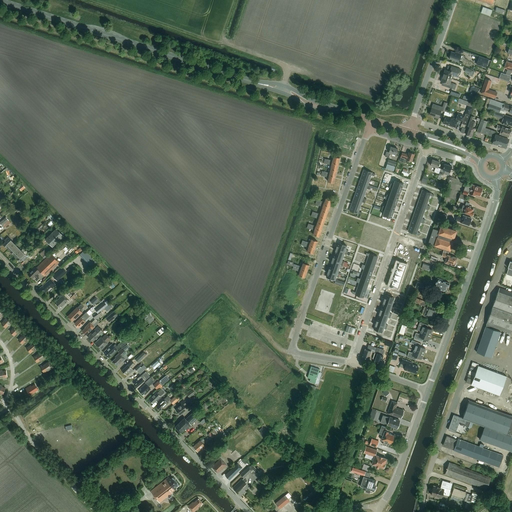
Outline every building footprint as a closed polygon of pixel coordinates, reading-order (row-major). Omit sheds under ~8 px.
[(492,10),(483,7),(481,13),(490,16),(492,10)] [(459,62),(461,55),(457,53),(457,54),(451,52),(449,59),(459,62)] [(485,68),(488,59),(478,56),(476,64),(485,68)] [(443,73),(442,76),(451,79),(453,75),(458,77),(459,75),(460,75),(461,71),(453,68),(451,72),(445,70),(444,73),(443,73)] [(471,70),(465,68),(464,72),(468,74),(468,75),(468,76),(470,76),(471,76),(472,74),(472,73),(472,71),(471,71),(471,70)] [(511,76),(510,76),(501,73),(499,79),(509,82),(511,76)] [(451,79),(442,76),(441,78),(442,79),(441,82),(447,84),(446,87),(452,89),(454,84),(450,83),(451,79)] [(488,90),(491,81),(485,79),(480,93),(495,98),(497,92),(488,90)] [(504,104),(491,100),(488,109),(499,113),(501,108),(503,109),(509,112),(509,113),(511,113),(511,106),(504,104)] [(438,119),(441,111),(432,108),(429,115),(435,117),(435,118),(438,119)] [(508,125),(511,125),(511,117),(504,115),(503,115),(495,112),(493,116),(502,119),(503,116),(504,116),(501,124),(508,126),(508,125)] [(456,120),(446,116),(443,124),(455,128),(458,120),(461,122),(463,116),(458,114),(456,120)] [(462,128),(462,127),(464,128),(465,125),(469,126),(466,134),(466,135),(471,137),(472,136),(475,128),(473,128),(475,122),(472,121),(474,117),(469,115),(465,114),(460,128),(462,128)] [(488,122),(481,120),(479,119),(478,121),(477,123),(480,124),(477,132),(494,138),(492,143),(493,145),(495,145),(496,145),(505,148),(506,147),(509,140),(508,139),(494,134),(495,131),(485,128),(488,122)] [(511,130),(502,127),(498,126),(496,129),(501,131),(500,134),(509,137),(510,134),(511,133),(511,132),(511,131),(511,130)] [(390,153),(396,155),(398,149),(391,147),(389,153),(387,152),(385,157),(389,158),(390,153)] [(406,161),(407,160),(412,162),(414,154),(409,153),(408,155),(402,153),(399,161),(402,162),(403,160),(406,161)] [(434,172),(438,173),(439,169),(438,168),(440,162),(432,160),(430,166),(436,167),(434,172)] [(337,171),(338,164),(324,161),(324,164),(331,165),(331,169),(337,171)] [(439,169),(438,173),(443,175),(445,171),(450,172),(452,167),(444,164),(443,170),(439,169)] [(364,170),(361,177),(370,180),(371,175),(374,176),(375,174),(372,173),(364,170)] [(328,182),(334,183),(335,177),(321,174),(321,176),(329,178),(328,182)] [(361,177),(359,184),(370,188),(371,186),(368,185),(370,180),(361,177)] [(391,184),(390,186),(393,187),(401,190),(403,184),(395,181),(393,185),(391,184)] [(359,184),(356,190),(365,193),(366,189),(369,190),(370,188),(359,184)] [(476,194),(480,196),(480,195),(481,195),(481,194),(481,193),(482,188),(472,185),(472,187),(466,185),(463,194),(467,195),(468,193),(475,195),(476,194)] [(390,186),(389,188),(392,189),(391,193),(399,195),(401,190),(393,187),(390,186)] [(423,187),(421,194),(430,197),(431,192),(434,193),(435,191),(423,187)] [(356,190),(354,197),(365,201),(366,199),(363,198),(365,193),(356,190)] [(387,195),(386,197),(397,201),(399,195),(391,193),(389,196),(387,195)] [(419,198),(419,200),(430,204),(431,202),(428,201),(430,197),(421,194),(419,198)] [(463,203),(466,196),(460,194),(458,201),(463,203)] [(354,197),(352,204),(360,207),(362,202),(365,203),(365,201),(354,197)] [(386,197),(385,199),(388,200),(387,204),(395,207),(397,201),(386,197)] [(317,200),(316,202),(330,207),(332,201),(326,199),(324,202),(317,200)] [(418,203),(416,207),(425,210),(426,205),(429,206),(430,204),(419,200),(418,203)] [(322,211),(327,213),(330,207),(316,202),(315,204),(323,207),(322,211)] [(469,203),(466,202),(465,205),(463,205),(461,210),(464,211),(463,212),(472,215),(474,215),(474,213),(473,212),(474,211),(472,211),(473,208),(468,207),(469,203)] [(352,204),(349,211),(358,214),(361,215),(361,213),(358,212),(360,207),(352,204)] [(383,206),(382,208),(385,209),(393,212),(395,207),(387,204),(386,207),(383,206)] [(416,207),(414,214),(422,217),(425,218),(426,215),(423,215),(425,210),(416,207)] [(382,208),(381,211),(384,212),(383,215),(391,218),(393,212),(385,209),(382,208)] [(325,219),(327,213),(322,211),(320,215),(312,212),(312,214),(325,219)] [(317,223),(323,225),(325,219),(312,214),(311,216),(319,219),(317,223)] [(414,214),(412,221),(420,223),(422,219),(425,220),(425,218),(422,217),(414,214)] [(471,218),(463,215),(462,218),(457,216),(456,220),(461,222),(460,222),(469,225),(470,222),(471,221),(472,219),(471,218)] [(6,217),(0,222),(0,224),(1,226),(8,220),(6,217)] [(410,226),(409,227),(421,231),(421,229),(419,228),(420,223),(412,221),(410,226)] [(307,226),(321,231),(323,225),(317,223),(316,227),(308,224),(307,226)] [(319,237),(321,231),(307,226),(307,228),(315,231),(313,235),(319,237)] [(435,245),(435,246),(450,251),(456,231),(441,226),(440,231),(433,229),(428,243),(435,245)] [(63,236),(56,229),(46,239),(53,246),(63,236)] [(403,259),(411,238),(402,235),(395,256),(403,259)] [(7,247),(9,249),(14,243),(8,237),(5,241),(6,242),(4,244),(6,247),(7,247)] [(302,243),(315,247),(317,241),(311,239),(310,243),(302,241),(302,243)] [(13,253),(15,256),(21,251),(14,243),(9,249),(11,251),(13,254),(13,253)] [(313,254),(315,247),(302,243),(301,245),(308,248),(307,252),(313,254)] [(337,246),(336,249),(347,253),(348,250),(345,249),(346,246),(338,243),(337,246)] [(335,251),(334,254),(342,257),(344,254),(346,255),(347,253),(336,249),(335,251)] [(21,251),(15,256),(17,258),(20,261),(22,259),(24,260),(27,257),(21,251)] [(441,256),(446,258),(444,262),(454,266),(456,265),(456,263),(457,258),(448,255),(449,252),(443,251),(441,256)] [(366,253),(366,255),(368,256),(367,261),(375,264),(378,257),(366,253)] [(58,262),(55,258),(51,254),(36,268),(35,267),(28,274),(32,279),(34,277),(36,279),(39,276),(37,274),(39,273),(40,272),(45,277),(59,263),(58,262)] [(333,257),(332,260),(343,264),(344,262),(341,261),(342,257),(334,254),(333,257)] [(399,257),(397,263),(408,267),(409,265),(406,264),(407,260),(399,257)] [(331,263),(330,266),(339,269),(340,265),(342,266),(343,264),(332,260),(331,263)] [(362,264),(362,267),(364,268),(373,270),(374,268),(375,264),(367,261),(365,265),(362,264)] [(293,266),(307,271),(309,265),(303,263),(301,267),(294,265),(293,266)] [(397,263),(395,269),(403,272),(404,268),(407,269),(408,267),(397,263)] [(429,271),(431,266),(424,263),(422,269),(429,271)] [(307,271),(293,266),(292,270),(300,272),(298,275),(304,277),(307,271)] [(329,268),(328,271),(339,275),(340,273),(337,272),(339,269),(330,266),(329,268)] [(362,267),(361,269),(364,270),(362,274),(371,277),(373,270),(364,268),(362,267)] [(56,280),(66,271),(62,268),(53,276),(56,280)] [(395,269),(392,275),(404,279),(404,276),(402,276),(403,272),(395,269)] [(327,274),(326,277),(334,280),(336,276),(338,277),(339,275),(328,271),(327,274)] [(358,278),(357,280),(360,281),(368,284),(371,277),(362,274),(361,279),(358,278)] [(392,275),(391,280),(399,283),(400,280),(403,281),(404,279),(392,275)] [(448,287),(449,283),(441,280),(442,279),(437,278),(435,285),(429,283),(428,286),(434,288),(434,287),(446,291),(448,286),(448,287)] [(56,285),(50,279),(40,289),(44,294),(51,288),(52,289),(56,285)] [(293,279),(283,303),(290,306),(300,282),(293,279)] [(357,280),(356,282),(359,283),(357,288),(366,291),(366,290),(368,284),(360,281),(357,280)] [(424,284),(417,281),(415,287),(422,290),(424,284)] [(353,291),(352,294),(355,295),(364,297),(366,291),(366,290),(366,291),(357,288),(356,292),(353,291)] [(511,292),(499,288),(476,352),(491,358),(500,332),(489,328),(490,326),(510,333),(511,328),(511,292)] [(387,290),(385,295),(397,299),(398,297),(395,296),(396,293),(387,290)] [(385,295),(383,301),(392,304),(393,300),(396,301),(397,299),(385,295)] [(68,301),(62,296),(56,302),(57,303),(56,304),(59,308),(60,307),(62,307),(68,301)] [(95,297),(90,302),(94,306),(99,301),(95,297)] [(430,303),(414,298),(412,302),(427,307),(427,306),(429,306),(430,303)] [(383,301),(381,307),(393,310),(394,308),(391,307),(392,304),(383,301)] [(84,307),(81,304),(77,308),(68,317),(72,321),(76,318),(76,319),(82,313),(80,311),(84,307)] [(427,307),(424,315),(436,320),(438,315),(436,314),(438,309),(429,306),(427,306),(427,307)] [(381,307),(379,312),(388,315),(389,312),(392,313),(393,310),(381,307)] [(84,314),(75,324),(79,328),(80,326),(82,325),(83,325),(85,323),(84,322),(90,316),(86,312),(84,314)] [(114,312),(106,318),(106,319),(108,321),(109,322),(117,315),(114,312)] [(379,312),(378,318),(386,321),(389,321),(390,319),(387,318),(388,315),(379,312)] [(148,317),(146,319),(149,324),(154,320),(148,313),(146,314),(148,317)] [(99,314),(98,314),(96,316),(93,318),(95,319),(91,323),(95,327),(99,322),(96,319),(101,316),(99,314)] [(1,324),(6,328),(10,324),(10,325),(13,321),(8,316),(1,324)] [(377,320),(376,323),(384,326),(385,323),(388,324),(389,321),(386,321),(378,318),(377,320)] [(421,331),(430,335),(432,330),(427,328),(428,325),(421,322),(419,327),(422,328),(421,331)] [(86,335),(94,327),(90,323),(85,328),(86,328),(82,331),(86,335)] [(10,332),(14,336),(18,332),(19,333),(22,330),(17,324),(10,332)] [(98,327),(95,330),(91,334),(92,335),(88,338),(93,342),(103,332),(98,327)] [(160,335),(165,330),(162,327),(157,332),(160,335)] [(428,340),(430,335),(421,331),(420,334),(416,333),(414,338),(422,341),(423,338),(428,340)] [(18,340),(22,344),(26,340),(27,341),(30,338),(25,333),(18,340)] [(110,335),(108,337),(106,335),(102,338),(101,337),(95,344),(101,350),(108,344),(107,343),(112,338),(110,335)] [(115,344),(113,346),(112,345),(103,352),(108,358),(120,346),(122,348),(126,343),(127,344),(129,342),(125,338),(117,346),(115,344)] [(416,345),(414,350),(423,354),(425,349),(420,347),(421,344),(412,340),(411,343),(416,345)] [(26,348),(30,353),(34,350),(35,350),(39,347),(34,342),(26,348)] [(368,345),(367,350),(365,349),(362,357),(368,359),(372,349),(374,350),(375,347),(368,345)] [(112,361),(116,366),(120,362),(121,363),(125,358),(123,356),(126,352),(122,348),(119,352),(120,353),(116,357),(116,358),(112,361)] [(375,353),(377,354),(374,361),(380,363),(383,356),(381,355),(382,352),(382,350),(376,348),(375,353)] [(421,359),(423,354),(414,350),(413,353),(409,352),(407,357),(415,360),(416,357),(421,359)] [(33,357),(37,363),(42,359),(42,360),(46,358),(42,352),(33,357)] [(139,355),(135,359),(138,362),(146,355),(143,352),(139,355)] [(408,371),(416,374),(418,367),(412,364),(412,363),(402,359),(399,367),(404,368),(404,370),(408,371)] [(40,367),(44,373),(48,370),(49,371),(53,368),(49,362),(40,367)] [(135,365),(132,362),(128,365),(122,371),(125,374),(128,371),(129,372),(132,369),(131,368),(135,365)] [(473,379),(478,364),(473,362),(467,377),(473,379)] [(141,368),(139,365),(135,369),(139,374),(146,368),(143,365),(141,368)] [(499,396),(507,377),(478,366),(471,385),(499,396)] [(320,370),(311,367),(306,381),(315,384),(320,370)] [(147,374),(142,378),(141,376),(140,376),(137,379),(138,380),(134,384),(137,387),(149,377),(148,376),(148,375),(147,374)] [(155,387),(158,391),(163,387),(162,386),(169,380),(166,376),(159,381),(160,382),(159,384),(155,387)] [(151,389),(149,387),(154,381),(150,378),(145,383),(146,384),(140,390),(141,391),(140,392),(142,395),(143,394),(144,395),(151,389)] [(30,388),(29,387),(26,389),(30,395),(38,390),(35,385),(30,388)] [(160,389),(157,393),(156,393),(149,400),(153,403),(156,400),(157,401),(161,397),(160,396),(164,393),(160,389)] [(192,389),(186,394),(189,398),(195,393),(192,389)] [(176,394),(170,401),(173,404),(180,398),(176,394)] [(168,402),(169,401),(171,399),(168,396),(156,407),(160,410),(163,407),(164,408),(169,403),(168,402)] [(186,404),(183,401),(180,403),(182,405),(176,410),(180,415),(184,412),(186,414),(192,409),(189,406),(186,408),(184,406),(186,404)] [(462,419),(470,422),(484,427),(479,440),(511,451),(511,436),(511,437),(511,435),(511,416),(469,401),(462,419)] [(401,418),(403,411),(395,408),(397,403),(392,402),(388,414),(401,418)] [(197,415),(193,412),(186,419),(184,418),(175,427),(181,433),(185,429),(186,430),(191,425),(191,424),(194,421),(193,419),(197,415)] [(389,418),(383,415),(380,422),(387,424),(387,425),(397,429),(400,421),(390,417),(389,418)] [(468,427),(470,422),(462,419),(454,415),(448,430),(455,433),(459,422),(465,424),(464,425),(468,427)] [(208,429),(214,424),(211,421),(205,426),(208,429)] [(383,444),(388,446),(389,443),(391,444),(392,443),(393,441),(393,440),(394,436),(388,434),(388,433),(385,431),(386,427),(382,426),(379,434),(383,435),(381,440),(384,441),(383,444)] [(232,427),(226,432),(228,436),(235,430),(232,427)] [(261,429),(258,431),(264,438),(267,436),(268,435),(262,428),(261,429)] [(452,438),(446,436),(443,446),(454,450),(453,451),(499,467),(503,456),(483,448),(484,445),(480,444),(479,447),(458,439),(457,440),(452,438)] [(203,438),(200,441),(193,447),(197,452),(201,448),(202,449),(208,444),(204,440),(203,438)] [(379,441),(372,439),(370,445),(376,448),(379,441)] [(223,443),(214,452),(218,457),(228,448),(223,443)] [(387,459),(375,455),(377,451),(366,447),(364,453),(374,457),(372,464),(376,466),(376,467),(378,468),(379,467),(383,468),(385,468),(386,465),(385,464),(387,459)] [(226,466),(220,459),(212,467),(217,473),(220,470),(220,471),(226,466)] [(242,468),(238,463),(225,475),(229,480),(242,468)] [(491,478),(449,463),(445,475),(487,490),(491,478)] [(251,464),(249,466),(241,475),(244,478),(250,473),(253,470),(256,474),(258,472),(251,464)] [(353,468),(352,472),(364,476),(365,472),(353,468)] [(317,484),(308,475),(305,472),(303,474),(303,475),(306,478),(305,478),(303,480),(306,483),(311,489),(317,484)] [(266,476),(272,483),(274,482),(268,475),(266,476)] [(374,486),(376,481),(364,477),(360,487),(361,487),(367,489),(365,492),(369,493),(371,490),(374,491),(376,487),(374,486)] [(170,480),(169,478),(151,492),(159,503),(172,493),(171,493),(175,490),(173,488),(178,485),(173,478),(170,480)] [(246,484),(242,480),(233,488),(237,492),(246,484)] [(433,486),(431,495),(435,496),(434,498),(437,498),(437,497),(441,498),(442,494),(449,496),(450,490),(441,487),(440,488),(433,486)] [(466,493),(454,488),(452,495),(463,498),(462,500),(466,501),(464,508),(469,510),(471,502),(475,503),(477,495),(472,493),(471,495),(466,493)] [(275,503),(280,509),(290,501),(285,495),(275,503)] [(193,502),(188,507),(192,511),(193,511),(198,508),(203,504),(198,499),(194,503),(193,502)]
